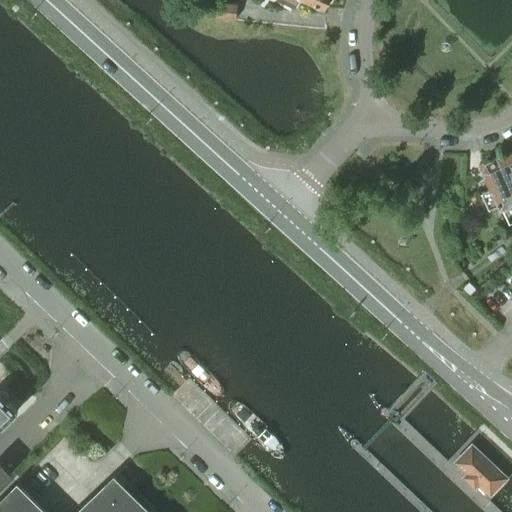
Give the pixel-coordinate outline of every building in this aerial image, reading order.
[(280,0),(296,7),(299,0),(308,0),(326,9),(327,6),(330,5),(332,0),(280,0)] [(209,17),(236,19),(237,13),(237,6),(216,4),(210,4),(209,17)] [(511,233),(509,235),(511,241),(511,166),(506,152),(486,162),(482,170),(491,188),(481,193),(488,209),(498,205),(499,208),(511,201),(511,233)] [(0,426),(17,409),(8,401),(8,395),(4,391),(0,390),(0,426)] [(461,479),(474,491),(477,488),(489,499),(508,478),(471,444),(452,464),(464,475),(461,479)] [(0,482),(12,471),(0,458),(0,482)] [(0,511),(148,511),(113,476),(75,511),(47,511),(17,482),(0,499),(0,511)]
